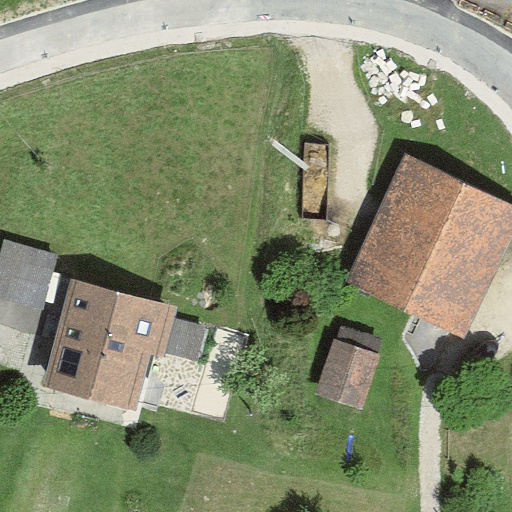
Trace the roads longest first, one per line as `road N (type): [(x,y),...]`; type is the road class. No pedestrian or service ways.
road 1 (tertiary): [(331,0),(436,23),(511,83)]
road 2 (tertiary): [(0,41),(161,0)]
